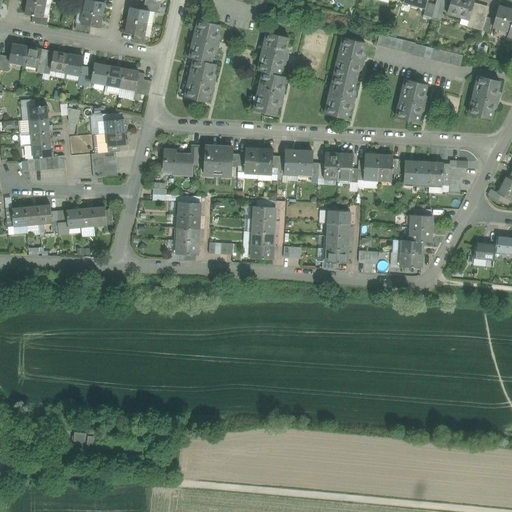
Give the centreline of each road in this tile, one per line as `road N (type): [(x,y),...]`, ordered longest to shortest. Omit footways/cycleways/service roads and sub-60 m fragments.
road 1 (track): [(0,467),(494,511)]
road 2 (residential): [(151,124),(501,144)]
road 3 (residential): [(117,266),(430,283)]
road 4 (residential): [(165,56),(0,23)]
road 5 (unknown): [(385,54),(511,79)]
road 6 (residential): [(133,193),(25,188),(11,174)]
